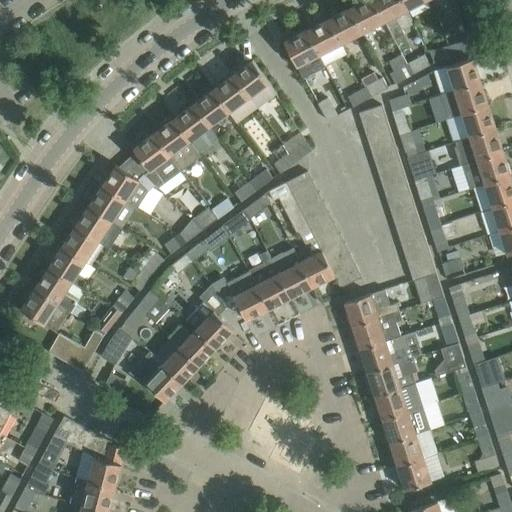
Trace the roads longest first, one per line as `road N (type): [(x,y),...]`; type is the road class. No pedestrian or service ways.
road 1 (unknown): [(351,511),(355,481),(304,368),(282,362),(265,368),(191,447),(161,511)]
road 2 (residential): [(0,236),(65,138),(112,89),(232,0)]
road 3 (residential): [(310,511),(103,400)]
